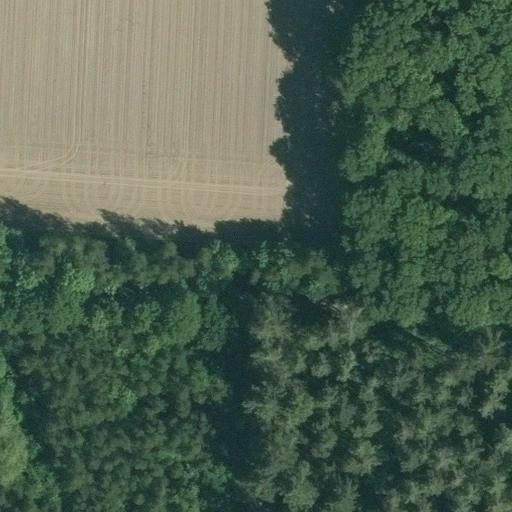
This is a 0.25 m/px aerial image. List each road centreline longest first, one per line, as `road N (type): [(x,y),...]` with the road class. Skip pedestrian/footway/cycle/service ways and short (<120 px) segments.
road 1 (track): [(0,278),(511,306)]
road 2 (track): [(258,511),(256,292)]
